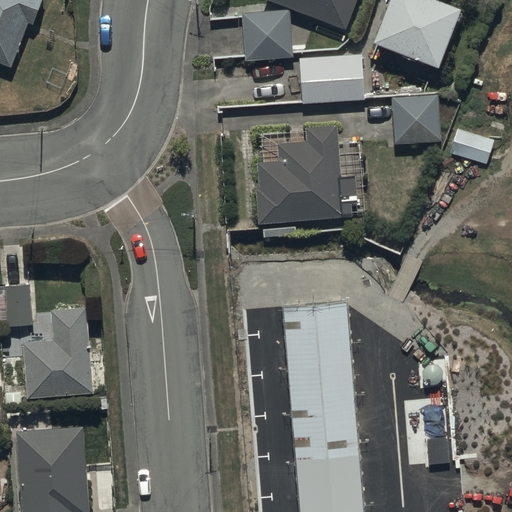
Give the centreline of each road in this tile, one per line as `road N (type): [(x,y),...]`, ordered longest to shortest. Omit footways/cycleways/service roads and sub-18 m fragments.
road 1 (residential): [(96,151),(136,209),(158,275),(175,511)]
road 2 (residential): [(150,0),(129,114),(96,151)]
